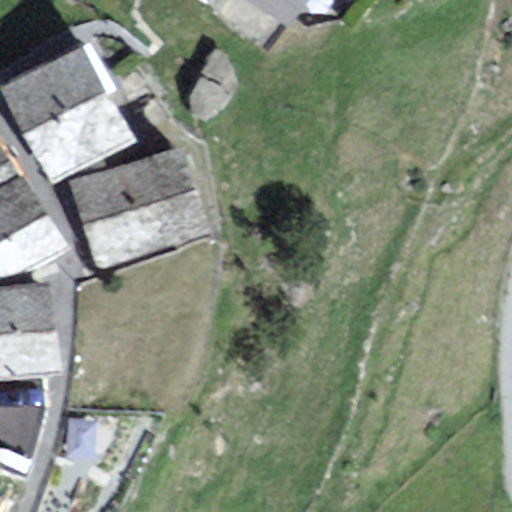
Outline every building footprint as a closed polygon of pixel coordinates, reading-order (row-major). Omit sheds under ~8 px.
[(261,0),(279,12),(287,0),(261,0)] [(75,54),(14,91),(67,176),(127,139),(75,54)] [(167,156),(82,187),(109,260),(194,228),(167,156)] [(0,270),(8,283),(58,250),(6,172),(0,175),(0,270)] [(46,288),(0,292),(0,367),(54,362),(46,288)]
